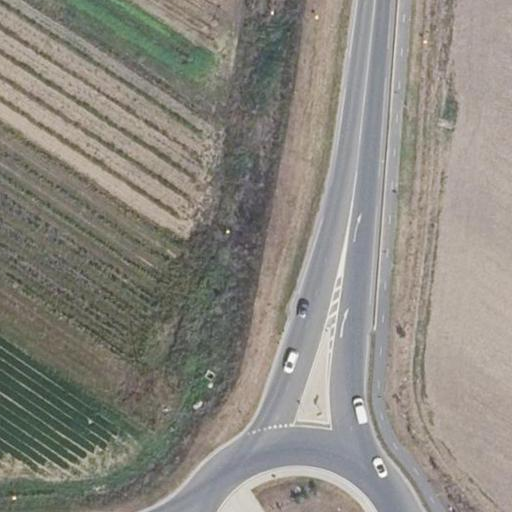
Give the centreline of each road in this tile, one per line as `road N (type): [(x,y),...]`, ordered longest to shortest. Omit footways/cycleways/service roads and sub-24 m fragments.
road 1 (track): [(267,134),(40,0)]
road 2 (secondary): [(348,227),(294,393),(251,456)]
road 3 (secondary): [(361,470),(339,416),(336,371),(348,227)]
road 4 (secondary): [(373,0),(348,227)]
